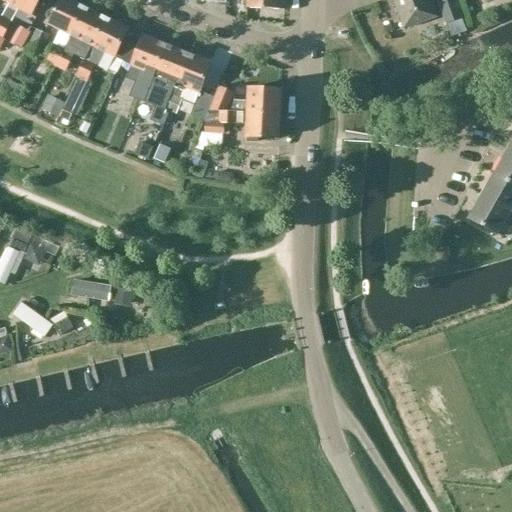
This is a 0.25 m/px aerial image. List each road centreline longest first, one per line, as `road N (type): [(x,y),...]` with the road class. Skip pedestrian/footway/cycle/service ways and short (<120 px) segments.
road 1 (tertiary): [(367,511),(326,420),(304,315),(311,47)]
road 2 (residential): [(311,47),(251,39),(152,0)]
road 3 (residential): [(428,224),(436,143),(511,110)]
